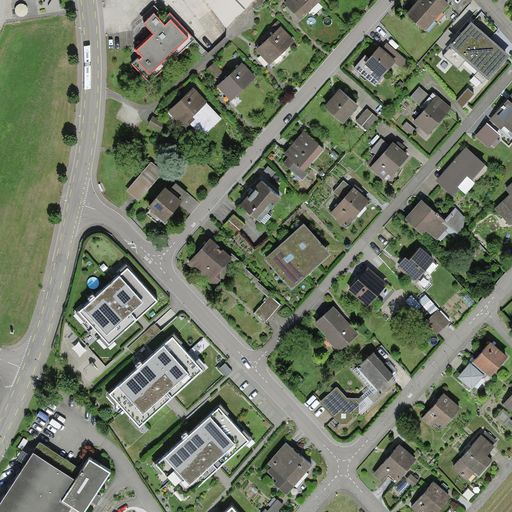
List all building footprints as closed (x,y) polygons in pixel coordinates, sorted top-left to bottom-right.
[(205,0),(224,27),(253,0),(205,0)] [(292,0),(284,8),(297,21),(319,0),(292,0)] [(445,4),(440,0),(420,0),(407,16),(423,30),(445,4)] [(150,37),(134,54),(138,58),(130,65),(147,82),(190,39),(169,18),(163,25),(154,16),(141,28),(150,37)] [(504,59),(467,26),(446,49),(483,82),(504,59)] [(277,31),(254,53),(267,65),(289,43),(277,31)] [(384,47),(379,53),(390,62),(400,70),(405,64),(384,47)] [(376,50),(363,66),(377,78),(390,62),(379,53),(376,50)] [(212,64),(205,71),(213,79),(220,72),(212,64)] [(238,67),(216,88),(229,102),(251,81),(238,67)] [(465,90),(454,102),(461,108),(471,95),(465,90)] [(191,92),(166,115),(179,128),(186,122),(204,105),(191,92)] [(337,94),(323,110),(339,124),(353,107),(337,94)] [(433,99),(411,124),(424,136),(447,112),(433,99)] [(511,108),(505,103),(488,121),(505,137),(511,128),(511,108)] [(204,105),(186,122),(200,137),(218,120),(204,105)] [(365,111),(354,123),(364,132),(375,120),(365,111)] [(153,118),(149,125),(159,131),(163,124),(153,118)] [(490,127),(477,139),(490,152),(503,141),(490,127)] [(300,135),(282,156),(287,160),(283,164),(299,179),(304,174),(301,171),(319,151),(300,135)] [(389,146),(369,169),(380,180),(384,176),(387,178),(404,159),(389,146)] [(464,151),(435,181),(451,196),(455,191),(453,188),(465,175),(473,183),(484,170),(464,151)] [(151,165),(128,192),(140,202),(163,175),(151,165)] [(511,183),(503,192),(508,197),(494,210),(509,226),(511,223),(511,217),(507,212),(511,208),(511,209),(511,183)] [(277,197),(260,184),(240,210),(257,223),(277,197)] [(350,191),(329,215),(343,228),(364,204),(350,191)] [(164,192),(150,210),(166,223),(180,205),(164,192)] [(441,225),(419,204),(404,219),(419,235),(423,231),(432,240),(444,228),(441,225)] [(453,212),(441,225),(444,228),(454,238),(461,220),(453,212)] [(232,216),(227,222),(236,231),(242,225),(232,216)] [(325,246),(304,224),(295,233),(285,243),(279,248),(269,258),(289,279),(325,246)] [(211,244),(191,265),(214,286),(220,279),(216,276),(230,261),(211,244)] [(471,249),(467,253),(471,257),(475,253),(471,249)] [(417,252),(400,271),(413,283),(430,264),(417,252)] [(155,300),(127,267),(79,309),(107,341),(155,300)] [(365,272),(347,293),(364,307),(382,286),(365,272)] [(426,296),(420,302),(427,310),(433,304),(426,296)] [(268,300),(254,316),(263,323),(276,308),(268,300)] [(331,311),(314,326),(335,352),(353,336),(331,311)] [(438,312),(428,322),(438,333),(449,323),(438,312)] [(199,369),(170,338),(109,393),(138,424),(199,369)] [(487,347),(471,366),(486,379),(502,360),(487,347)] [(373,350),(359,362),(378,383),(392,371),(373,350)] [(467,366),(455,380),(468,391),(480,377),(467,366)] [(337,386),(321,400),(333,413),(335,413),(341,419),(347,420),(352,415),(352,410),(358,410),(359,402),(354,397),(347,397),(337,386)] [(446,392),(423,417),(432,425),(438,419),(445,424),(462,406),(446,392)] [(511,394),(501,407),(511,416),(511,394)] [(246,439),(217,407),(155,463),(184,495),(246,439)] [(479,440),(451,469),(464,481),(471,473),(475,477),(490,462),(483,455),(489,449),(479,440)] [(78,487),(86,474),(42,446),(34,459),(78,487)] [(275,487),(286,497),(310,470),(286,448),(270,467),(273,470),(268,475),(277,483),(275,487)] [(397,449),(372,478),(379,484),(386,476),(394,484),(413,463),(397,449)] [(34,459),(0,511),(66,511),(70,507),(77,511),(84,511),(108,475),(92,465),(86,474),(78,487),(34,459)] [(431,487),(409,510),(411,511),(435,511),(446,501),(431,487)] [(265,511),(264,511),(277,511),(282,507),(277,502),(268,511),(265,511)]
